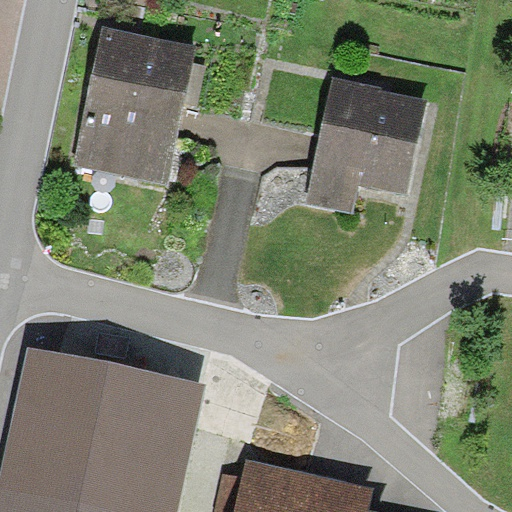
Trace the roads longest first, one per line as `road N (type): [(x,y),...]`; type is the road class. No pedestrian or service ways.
road 1 (residential): [(0,287),(41,287),(257,342),(364,412),(476,511)]
road 2 (residential): [(0,212),(46,0)]
